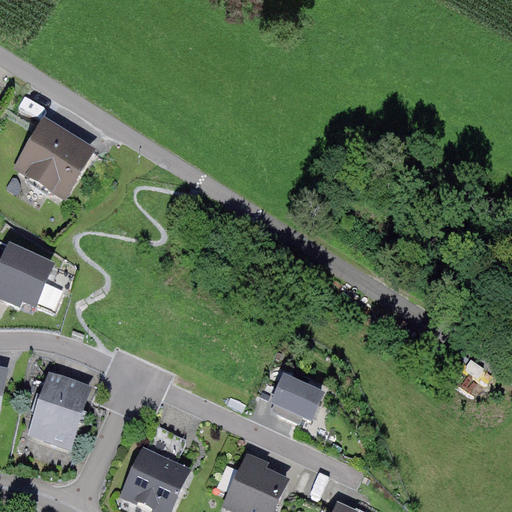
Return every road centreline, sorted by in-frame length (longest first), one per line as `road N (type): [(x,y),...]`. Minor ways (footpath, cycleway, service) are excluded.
road 1 (unclassified): [(0,54),(511,372)]
road 2 (residential): [(136,380),(354,482)]
road 3 (residential): [(136,380),(63,346),(0,340)]
road 4 (residential): [(73,507),(136,380)]
